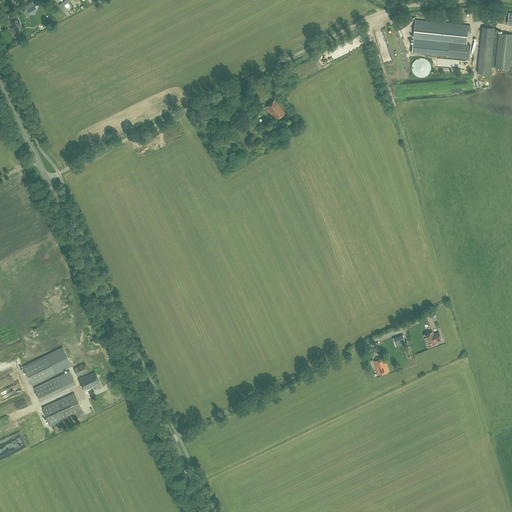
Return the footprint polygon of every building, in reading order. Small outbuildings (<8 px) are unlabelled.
[(65,0),(64,0),(60,4),(65,11),(68,9),(64,4),(67,2),(65,0)] [(47,6),(54,15),(56,13),(50,4),(47,6)] [(30,16),(38,10),(34,5),(26,9),(30,16)] [(507,25),(508,15),(475,11),(475,21),(507,25)] [(16,15),(10,18),(12,21),(10,22),(13,27),(10,28),(13,34),(23,29),(16,15)] [(470,36),(470,25),(415,20),(413,41),(412,52),(448,55),(448,57),(470,59),(471,45),(467,44),(468,36),(470,36)] [(490,74),(495,28),(482,27),(478,73),(490,74)] [(511,69),(511,56),(511,34),(499,33),(495,68),(511,69)] [(432,68),(432,67),(432,65),(431,64),(430,62),(429,60),(427,59),(425,58),(423,58),(422,57),(420,58),(418,58),(416,59),(415,61),(414,62),(413,64),(412,65),(412,67),(412,70),(413,71),(414,73),(415,74),(416,76),(418,77),(420,77),(422,78),(424,77),(426,77),(428,76),(429,75),(430,73),(431,71),(432,70),(432,68)] [(256,103),(262,99),(254,88),(248,92),(256,103)] [(276,120),(285,113),(275,100),(266,107),(276,120)] [(443,339),(440,331),(434,333),(433,331),(423,335),(428,347),(438,344),(437,342),(443,339)] [(396,347),(406,344),(403,335),(393,338),(396,347)] [(63,347),(23,366),(32,385),(72,366),(63,347)] [(379,375),(389,372),(384,358),(375,361),(379,375)] [(73,368),(77,376),(88,372),(84,364),(73,368)] [(40,401),(41,400),(75,384),(69,371),(34,388),(40,401)] [(102,387),(95,372),(79,379),(84,390),(96,385),(97,389),(102,387)] [(85,416),(74,393),(42,407),(51,426),(75,415),(77,419),(85,416)]
